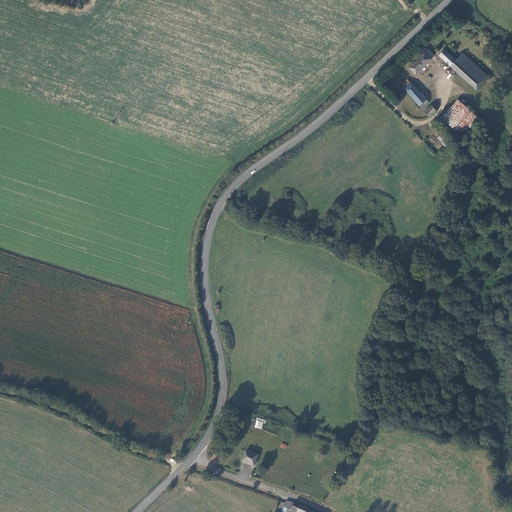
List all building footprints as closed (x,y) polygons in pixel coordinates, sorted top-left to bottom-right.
[(416,73),(434,55),(425,47),(422,50),(424,52),(410,67),(416,73)] [(477,88),(482,82),(488,76),(463,52),(456,59),(445,49),(439,55),(477,88)] [(404,87),(408,92),(414,86),(410,82),(409,82),(404,87)] [(414,86),(408,92),(420,106),(422,108),(428,102),(414,86)] [(458,101),(443,118),(461,134),(476,116),(458,101)] [(432,105),(424,112),(430,118),(437,112),(432,105)] [(439,135),(436,138),(445,146),(448,143),(439,135)] [(252,468),(256,457),(244,453),(241,462),(247,465),(247,466),(252,468)] [(285,507),(296,511),(307,511),(309,510),(293,503),(288,501),(285,507)]
